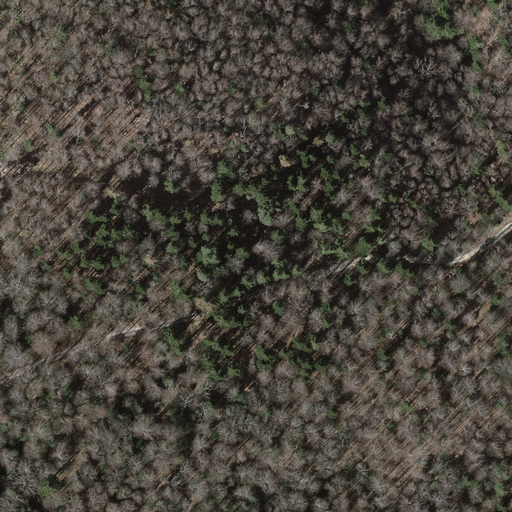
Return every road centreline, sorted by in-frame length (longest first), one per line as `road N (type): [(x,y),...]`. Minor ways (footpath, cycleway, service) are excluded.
road 1 (track): [(0,379),(106,334),(339,266),(452,260),(511,224)]
road 2 (track): [(339,266),(137,184),(23,165),(0,173)]
